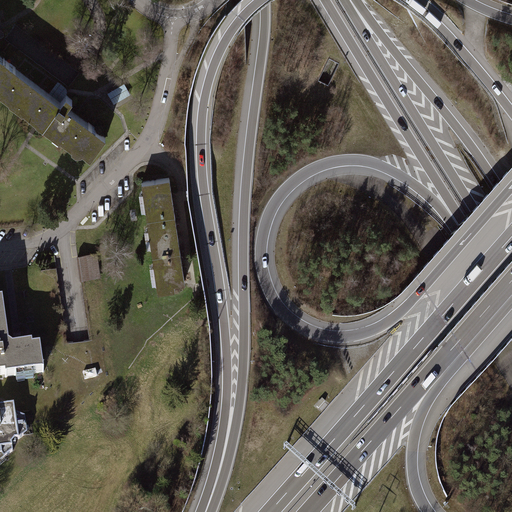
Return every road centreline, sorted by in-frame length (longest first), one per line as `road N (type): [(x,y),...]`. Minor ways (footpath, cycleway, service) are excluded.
road 1 (motorway): [(511,187),(400,312),(367,332),(333,336),(289,317),(262,269),(273,206),(314,168),(344,160),(377,164),(454,219)]
road 2 (motorway): [(261,0),(216,59),(201,126),(227,363),(218,474)]
road 3 (motorway): [(264,0),(245,201),(242,385),(218,474)]
road 4 (motorway): [(511,236),(269,511)]
road 5 (residential): [(0,247),(48,237),(150,139),(174,18)]
road 6 (motorway): [(511,266),(350,0)]
road 7 (motorway): [(511,205),(350,0)]
road 8 (motorway): [(325,0),(454,219)]
road 9 (motorway): [(309,511),(461,346)]
road 10 (motorway): [(428,511),(414,480),(414,440),(461,346)]
road 11 (motorway): [(511,111),(409,0)]
